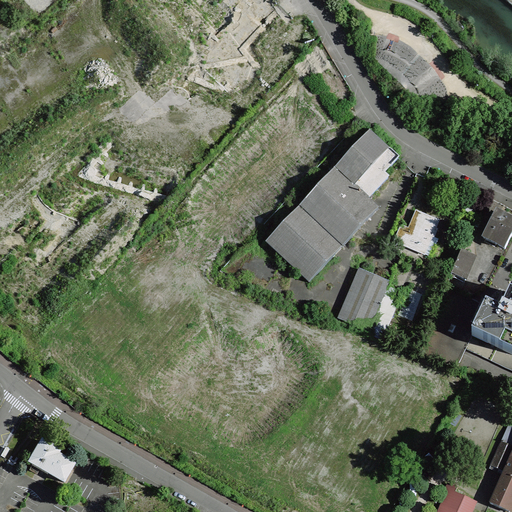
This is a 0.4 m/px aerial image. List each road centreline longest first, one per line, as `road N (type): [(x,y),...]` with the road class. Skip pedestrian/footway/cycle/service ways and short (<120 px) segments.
road 1 (unknown): [(234,0),(0,218)]
road 2 (residential): [(511,189),(413,138),(384,113),(316,0)]
road 3 (residential): [(22,392),(224,511)]
